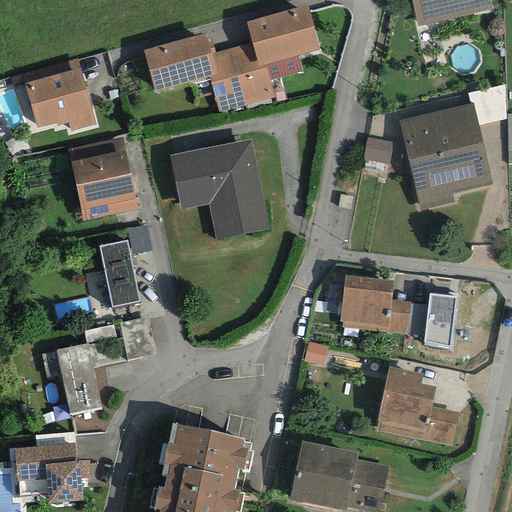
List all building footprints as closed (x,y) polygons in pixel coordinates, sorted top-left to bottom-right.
[(489,0),(410,0),(417,26),(492,9),(489,0)] [(306,6),(245,22),(251,43),(258,67),(265,65),(269,81),(301,71),(297,56),(318,50),(306,6)] [(205,33),(142,50),(154,91),(208,76),(216,74),(210,54),(207,40),(205,33)] [(251,43),(229,49),(244,106),(274,98),(269,81),(265,65),(258,67),(251,43)] [(218,113),(244,106),(229,49),(214,53),(210,54),(216,74),(208,76),(209,78),(218,113)] [(24,84),(79,68),(77,59),(21,74),(24,84)] [(79,68),(24,84),(36,128),(55,123),(56,126),(67,123),(70,132),(95,125),(79,68)] [(467,94),(469,103),(472,103),(478,126),(505,120),(504,85),(467,94)] [(469,103),(397,121),(418,211),(454,203),(452,194),(492,185),(478,126),(472,103),(469,103)] [(67,149),(69,162),(125,151),(122,137),(67,149)] [(393,143),(366,138),(362,159),(389,164),(393,143)] [(251,139),(169,156),(180,210),(208,205),(215,240),(269,229),(251,139)] [(125,151),(69,162),(82,221),(137,209),(125,151)] [(146,226),(126,230),(131,255),(151,251),(146,226)] [(127,241),(98,246),(111,308),(139,302),(127,241)] [(393,281),(344,275),(339,322),(342,322),(387,327),(390,300),(393,281)] [(456,297),(429,294),(427,306),(424,336),(423,342),(450,349),(456,297)] [(409,302),(390,300),(387,327),(387,333),(406,334),(409,304),(409,302)] [(427,306),(409,304),(406,334),(424,336),(427,306)] [(147,317),(118,323),(126,361),(155,355),(147,317)] [(341,328),(387,333),(387,327),(342,322),(341,328)] [(113,325),(83,331),(85,344),(87,344),(115,337),(113,325)] [(327,347),(308,342),(303,362),(322,367),(327,347)] [(56,352),(41,355),(46,377),(60,374),(68,414),(100,407),(87,344),(85,344),(56,350),(56,352)] [(421,374),(388,367),(377,421),(378,421),(376,431),(451,446),(458,413),(430,407),(434,387),(419,384),(421,374)] [(243,439),(171,424),(166,445),(162,444),(158,464),(163,465),(161,475),(166,476),(163,489),(157,487),(157,489),(153,489),(149,507),(159,509),(158,511),(239,511),(243,494),(238,493),(238,490),(233,489),(237,469),(248,471),(252,451),(249,451),(250,443),(243,442),(243,439)] [(357,453),(301,442),(289,501),(302,504),(302,502),(345,510),(346,507),(369,511),(378,511),(388,467),(356,460),(357,453)] [(74,444),(13,449),(17,498),(47,495),(47,503),(81,501),(80,479),(78,461),(75,461),(74,444)] [(89,461),(78,461),(80,479),(90,478),(89,461)]
